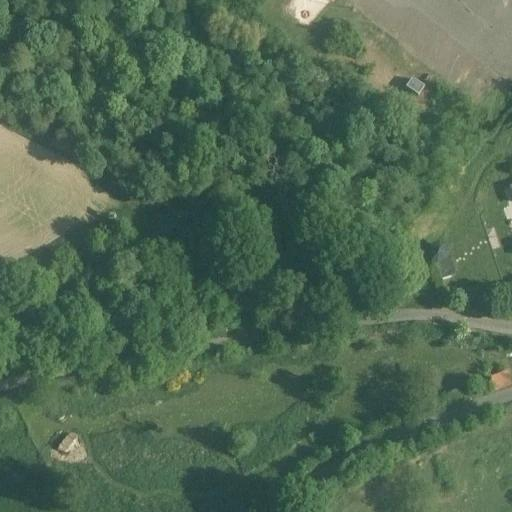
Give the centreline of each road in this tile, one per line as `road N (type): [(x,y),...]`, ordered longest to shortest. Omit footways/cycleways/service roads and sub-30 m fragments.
road 1 (unclassified): [(511,303),(419,291),(192,318),(0,370)]
road 2 (unclassified): [(511,374),(374,426),(304,473),(267,511)]
